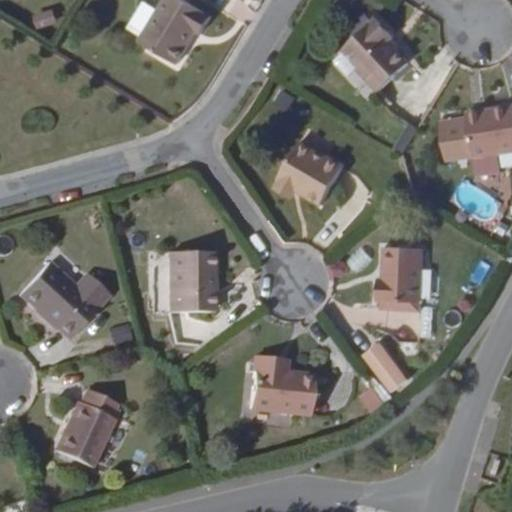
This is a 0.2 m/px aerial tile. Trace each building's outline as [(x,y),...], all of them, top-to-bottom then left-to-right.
[(200,37),(210,20),(175,0),(165,0),(138,45),(176,67),(191,43),(187,40),(191,32),(196,35),(200,37)] [(55,12),(35,17),(38,32),(59,27),(55,12)] [(385,42),(389,38),(373,21),(340,51),(355,69),(353,71),(374,94),(405,65),(385,42)] [(191,43),(196,35),(191,32),(187,40),(191,43)] [(469,162),(511,156),(511,110),(480,115),(481,122),(464,125),(469,162)] [(480,115),(463,118),(464,125),(481,122),(480,115)] [(325,157),(323,159),(297,144),(275,181),(277,183),(276,185),(291,195),(293,193),(296,192),(319,206),(342,167),(325,157)] [(421,303),(421,247),(385,247),(384,280),(377,280),(377,302),(382,302),(382,310),(418,310),(418,303),(421,303)] [(203,288),(210,288),(209,251),(163,254),(165,313),(204,311),(203,288)] [(68,341),(96,310),(47,266),(18,298),(68,341)] [(204,311),(211,311),(210,288),(203,288),(204,311)] [(110,331),(113,349),(132,345),(129,327),(110,331)] [(363,360),(395,399),(413,385),(381,346),(363,360)] [(270,374),(271,361),(250,358),(245,411),(305,417),(309,378),(280,375),(270,374)] [(280,375),(281,362),(271,361),(270,374),(280,375)] [(362,401),(373,417),(394,401),(383,386),(362,401)] [(110,419),(116,405),(85,391),(78,404),(75,402),(65,423),(69,425),(56,452),(92,469),(114,421),(110,419)] [(56,452),(69,425),(65,423),(52,450),(56,452)] [(502,482),(504,460),(488,458),(486,480),(502,482)]
